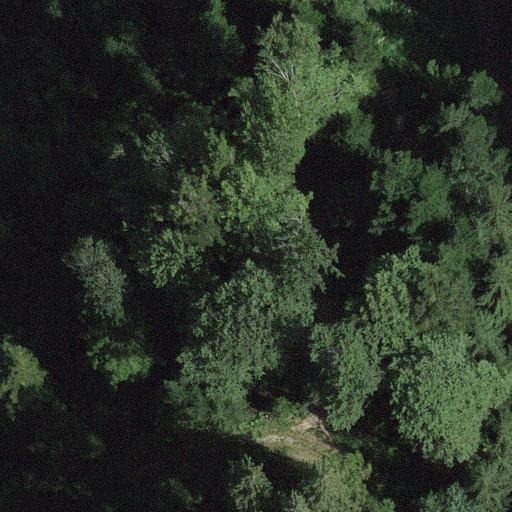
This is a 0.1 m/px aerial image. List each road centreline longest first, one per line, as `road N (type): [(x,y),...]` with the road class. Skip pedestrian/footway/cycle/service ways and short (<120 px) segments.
road 1 (track): [(99,511),(161,462),(255,427),(316,437),(359,465),(390,511)]
road 2 (track): [(483,0),(511,142)]
